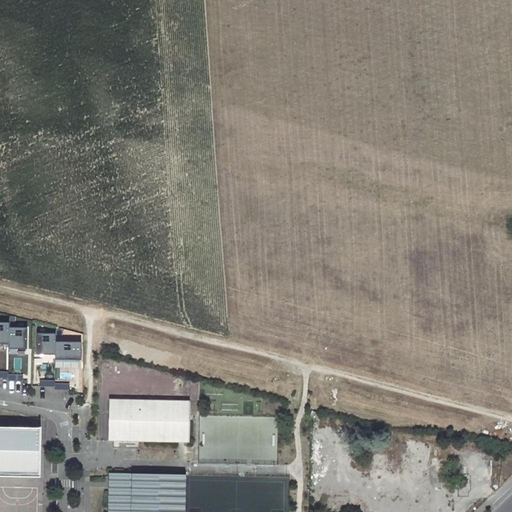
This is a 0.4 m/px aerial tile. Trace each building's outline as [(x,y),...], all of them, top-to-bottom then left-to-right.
[(0,343),(8,344),(8,328),(8,323),(0,322),(0,343)] [(8,344),(8,349),(25,349),(26,328),(8,328),(8,344)] [(36,354),(55,355),(55,341),(55,333),(36,333),(36,354)] [(55,355),(55,360),(81,360),(81,342),(55,341),(55,355)] [(108,440),(189,442),(190,401),(109,399),(108,440)] [(0,473),(38,474),(39,428),(0,426),(0,473)] [(107,511),(184,511),(186,475),(109,473),(107,511)]
